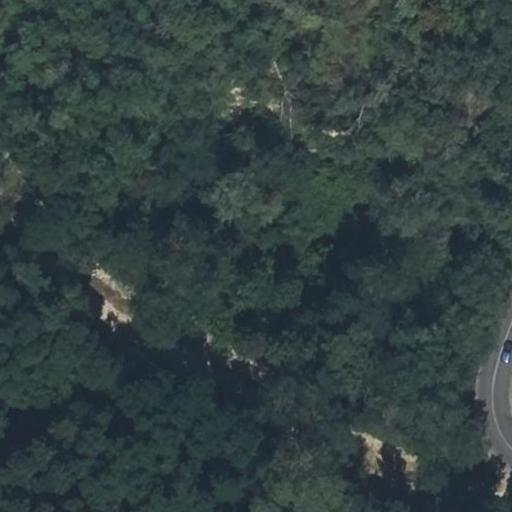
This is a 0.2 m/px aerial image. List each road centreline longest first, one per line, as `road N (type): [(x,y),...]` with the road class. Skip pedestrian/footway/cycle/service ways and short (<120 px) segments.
road 1 (track): [(0,186),(52,270),(142,346),(236,385),(327,465),(421,511)]
road 2 (tertiary): [(511,326),(494,401),(511,442)]
